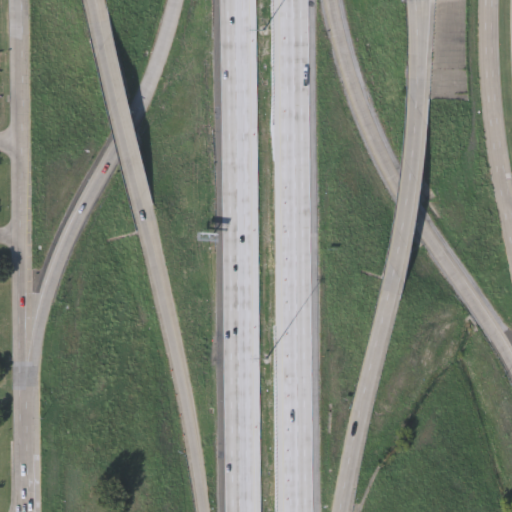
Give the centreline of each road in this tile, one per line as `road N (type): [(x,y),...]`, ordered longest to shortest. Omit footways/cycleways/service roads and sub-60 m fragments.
road 1 (motorway): [(228,0),(232,511)]
road 2 (motorway): [(304,511),(301,0)]
road 3 (motorway): [(511,376),(379,158),(328,0)]
road 4 (motorway): [(176,0),(151,78),(63,257),(25,357)]
road 5 (secondary): [(17,0),(25,357)]
road 6 (motorway): [(149,214),(201,511)]
road 7 (motorway): [(393,295),(409,231),(426,60)]
road 8 (secondary): [(511,232),(493,110),(490,0)]
road 9 (motorway): [(342,511),(393,295)]
road 10 (motorway): [(100,25),(149,214)]
